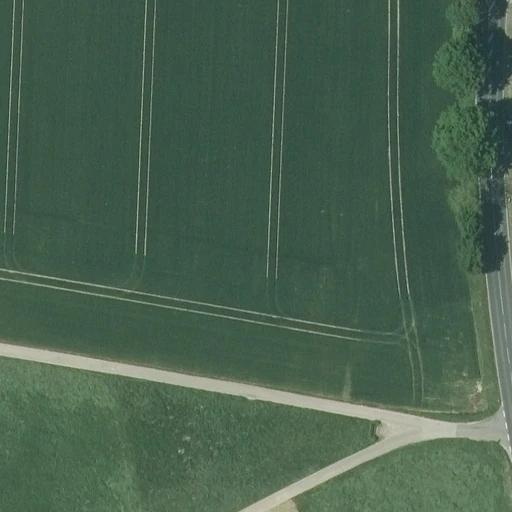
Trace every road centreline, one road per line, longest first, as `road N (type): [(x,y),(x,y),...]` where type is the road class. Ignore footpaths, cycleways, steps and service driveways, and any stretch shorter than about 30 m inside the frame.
road 1 (track): [(511,436),(434,432),(0,354)]
road 2 (tertiary): [(511,373),(490,138),(492,0)]
road 3 (track): [(434,432),(353,460),(253,511)]
